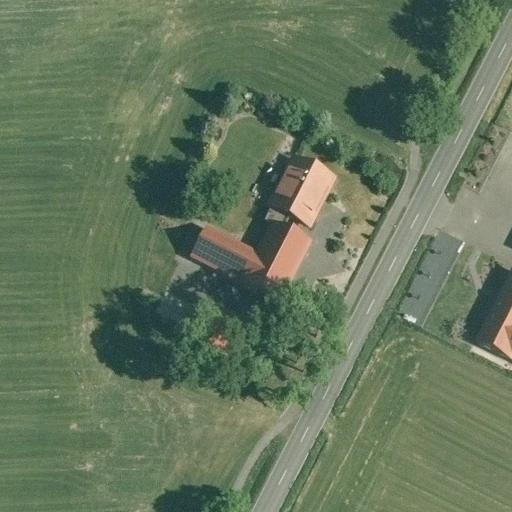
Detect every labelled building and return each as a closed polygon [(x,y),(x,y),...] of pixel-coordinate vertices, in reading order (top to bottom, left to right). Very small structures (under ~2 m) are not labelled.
[(332,184),(294,164),(271,209),(273,210),(265,225),(273,229),(274,228),(281,231),(288,218),(309,229),(309,227),(310,227),(322,201),(323,202),(332,184)] [(281,231),(274,228),(273,229),(258,258),(243,286),(243,287),(279,305),(309,246),(281,231)] [(258,258),(207,232),(192,260),(243,286),(258,258)] [(511,265),(480,329),(511,345),(511,265)] [(199,311),(166,294),(156,313),(190,330),(199,311)] [(211,317),(199,311),(190,330),(202,336),(209,321),(211,317)] [(252,343),(209,321),(202,336),(198,343),(241,364),(252,343)]
